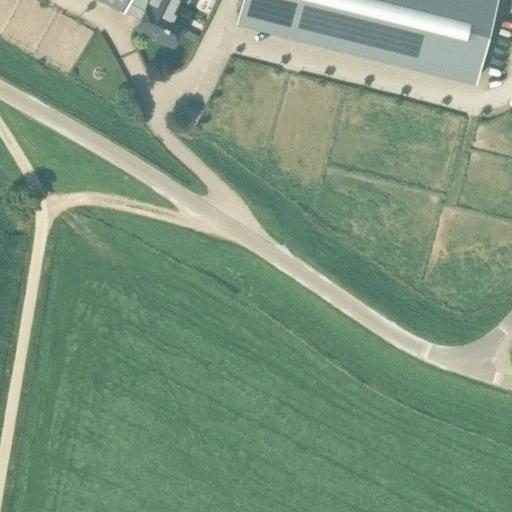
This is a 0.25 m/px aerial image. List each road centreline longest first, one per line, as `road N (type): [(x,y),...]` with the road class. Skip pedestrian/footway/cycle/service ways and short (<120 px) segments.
road 1 (unclassified): [(468,366),(397,338),(223,217),(0,88)]
road 2 (track): [(223,217),(111,195),(41,207)]
